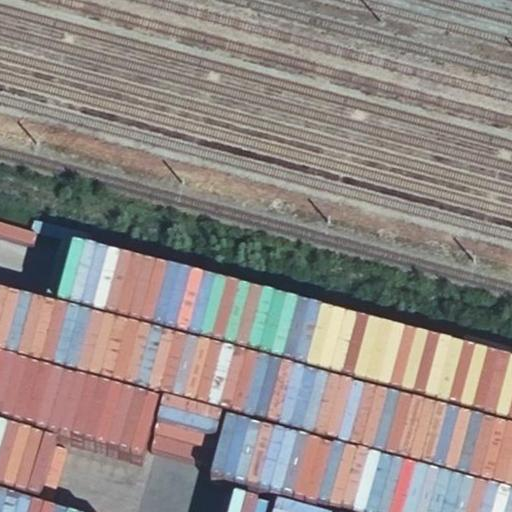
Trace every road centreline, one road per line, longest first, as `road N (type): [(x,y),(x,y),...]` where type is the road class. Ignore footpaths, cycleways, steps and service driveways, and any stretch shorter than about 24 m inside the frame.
road 1 (unknown): [(2,511),(77,291)]
road 2 (unknown): [(176,511),(217,352)]
